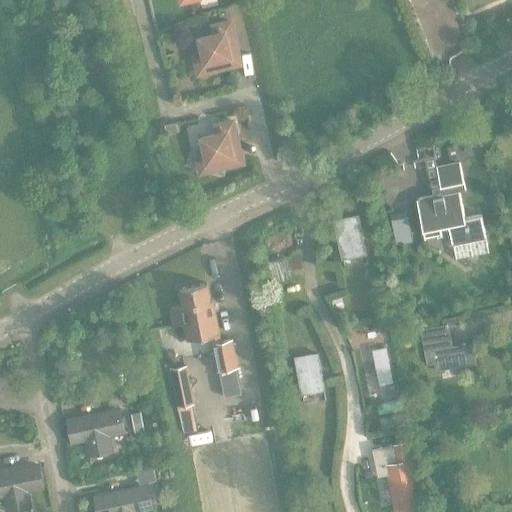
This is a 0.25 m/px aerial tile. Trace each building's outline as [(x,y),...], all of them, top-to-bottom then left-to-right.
[(202,53),(193,55),(198,73),(215,69),(213,60),(229,56),(223,33),(232,31),(230,21),(212,25),(214,34),(199,38),(202,53)] [(200,173),(217,168),(215,160),(231,156),(225,133),(234,131),(232,121),(214,125),(216,134),(201,137),(204,153),(196,155),(200,173)] [(164,125),(166,133),(177,130),(176,122),(164,125)] [(452,145),(445,147),(447,157),(454,156),(452,145)] [(439,185),(430,187),(432,195),(415,199),(423,237),(441,233),(439,224),(447,222),(451,243),(453,242),(456,258),(488,251),(485,235),(480,214),(463,218),(457,191),(463,189),(457,162),(435,166),(439,185)] [(268,262),(273,282),(287,278),(283,258),(268,262)] [(206,283),(179,288),(182,305),(170,307),(173,325),(183,323),(186,339),(210,335),(216,370),(218,370),(223,397),(240,393),(235,367),(237,366),(231,339),(220,341),(212,299),(209,300),(206,283)] [(341,297),(331,300),(334,310),(344,307),(341,297)] [(420,329),(427,364),(435,362),(436,370),(477,362),(473,342),(453,345),(449,328),(447,328),(447,323),(420,329)] [(294,358),(301,393),(323,389),(316,354),(294,358)] [(184,366),(170,369),(178,406),(192,404),(184,366)] [(394,386),(385,388),(388,399),(397,397),(394,386)] [(126,391),(120,398),(126,404),(133,398),(126,391)] [(66,418),(71,441),(84,438),(87,453),(108,449),(105,434),(121,430),(116,408),(66,418)] [(139,412),(131,414),(134,432),(142,430),(139,412)] [(398,416),(380,420),(383,430),(400,426),(398,416)] [(408,442),(372,449),(378,476),(386,474),(393,511),(403,511),(421,508),(408,442)] [(0,471),(0,494),(3,494),(6,509),(28,504),(25,490),(40,487),(36,464),(0,471)] [(95,495),(98,511),(133,511),(133,509),(149,506),(145,485),(95,495)]
